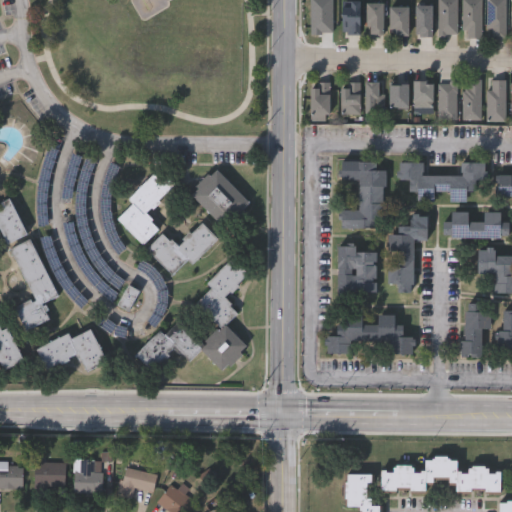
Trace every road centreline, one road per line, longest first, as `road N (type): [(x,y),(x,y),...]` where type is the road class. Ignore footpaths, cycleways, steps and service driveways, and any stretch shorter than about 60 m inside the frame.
road 1 (secondary): [(0,410),(511,418)]
road 2 (residential): [(282,0),(283,416)]
road 3 (residential): [(20,0),(41,96),(100,138),(158,147),(302,143)]
road 4 (residential): [(282,60),(511,60)]
